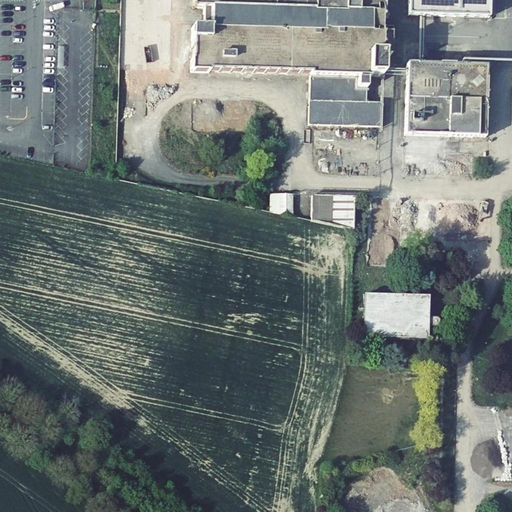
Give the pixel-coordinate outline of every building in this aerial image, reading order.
[(170,70),(171,0),(120,0),(119,69),(170,70)] [(386,0),(193,0),(193,5),(205,5),(204,22),(191,21),(189,67),(312,71),(311,123),(379,124),(380,100),(370,100),(370,72),(386,72),(386,51),(394,51),(394,24),(386,23),(386,0)] [(409,0),(409,16),(488,18),(488,0),(409,0)] [(471,35),(469,38),(469,42),(471,44),(473,46),(477,46),(480,45),(482,42),(482,40),(481,36),(478,34),(475,33),(471,35)] [(409,62),(404,169),(473,172),(474,153),(448,151),(449,138),(483,140),(486,64),(409,62)] [(233,129),(234,103),(211,103),(210,129),(233,129)] [(194,109),(194,126),(206,127),(207,110),(194,109)] [(314,150),(314,164),(333,165),(334,151),(314,150)] [(290,193),(269,192),(268,209),(289,214),(290,193)] [(355,196),(311,194),(310,218),(353,226),(355,196)] [(367,291),(365,334),(428,337),(430,294),(367,291)] [(417,511),(416,495),(405,490),(393,490),(392,476),(382,471),(377,471),(375,476),(376,488),(386,492),(382,501),(376,498),(376,491),(363,486),(348,486),(342,500),(342,511),(417,511)]
